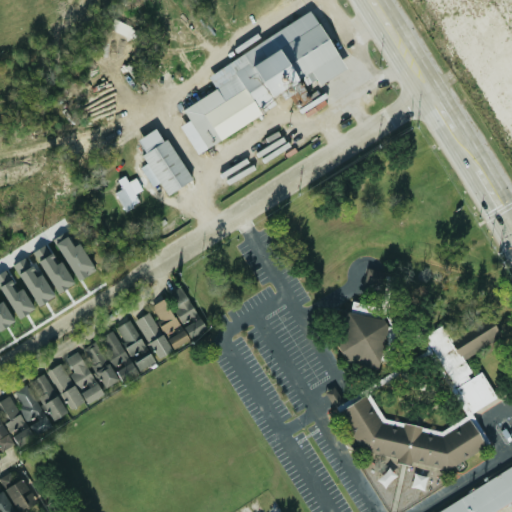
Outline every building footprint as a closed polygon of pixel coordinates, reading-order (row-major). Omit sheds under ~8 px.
[(196,151),(291,96),(295,104),(310,95),(304,86),(316,78),(319,82),(346,67),(313,10),(207,72),(216,87),(183,107),(189,118),(180,124),(196,151)] [(168,136),(163,139),(156,127),(137,137),(146,152),(142,154),(147,163),(142,166),(153,186),(160,182),(167,193),(192,179),(168,136)] [(137,176),(129,180),(126,174),(118,178),(123,188),(116,191),(126,209),(141,202),(136,193),(143,189),(137,176)] [(52,297),(30,256),(16,263),(38,304),(52,297)] [(364,284),(382,288),(385,271),(367,267),(364,284)] [(206,328),(182,284),(167,292),(190,337),(206,328)] [(150,304),(153,310),(137,317),(156,356),(187,341),(166,297),(150,304)] [(0,328),(13,320),(0,299),(0,328)] [(389,318),(346,310),(336,359),(379,368),(389,318)] [(114,328),(140,369),(156,360),(129,319),(114,328)] [(83,347),(103,386),(121,377),(123,381),(138,374),(116,330),(83,347)] [(103,393),(78,350),(66,358),(74,372),(69,375),(61,361),(47,370),(70,408),(86,399),(88,402),(103,393)] [(50,419),(64,413),(47,372),(33,378),(50,419)] [(17,445),(50,429),(28,383),(12,391),(13,393),(0,399),(0,401),(9,420),(6,421),(17,445)] [(486,445),(470,418),(447,431),(437,429),(436,428),(434,437),(430,430),(422,434),(423,425),(405,422),(404,428),(383,423),(365,394),(339,410),(363,449),(396,455),(400,462),(411,464),(414,462),(448,468),(486,445)] [(0,447),(2,451),(14,444),(0,418),(0,447)] [(511,465),(427,511),(493,511),(511,502),(511,465)] [(25,498),(29,497),(22,469),(4,474),(12,510),(27,507),(25,498)] [(0,511),(16,511),(0,482),(0,511)]
